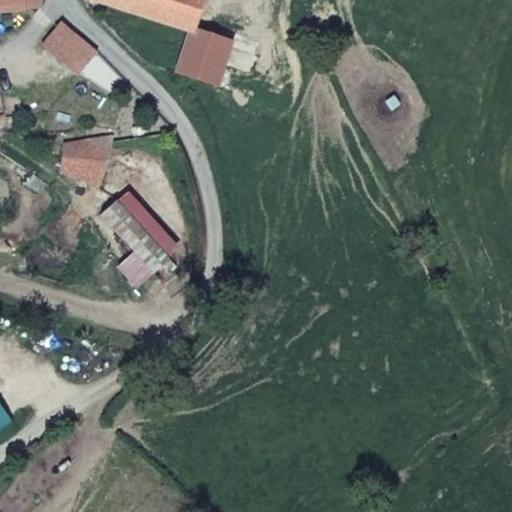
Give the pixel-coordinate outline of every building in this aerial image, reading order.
[(196,12),(200,0),(100,0),(179,28),(190,31),(193,22),(196,12)] [(240,98),(262,34),(196,12),(193,22),(229,33),(213,83),(191,75),(189,80),(240,98)] [(92,49),(62,20),(42,39),(73,69),(92,49)] [(213,83),(229,33),(193,22),(190,31),(177,70),(191,75),(213,83)] [(177,70),(190,31),(179,28),(166,67),(177,70)] [(96,180),(107,136),(62,136),(56,165),(96,180)] [(124,188),(99,210),(152,269),(176,245),(124,188)] [(0,431),(12,424),(0,405),(0,431)]
